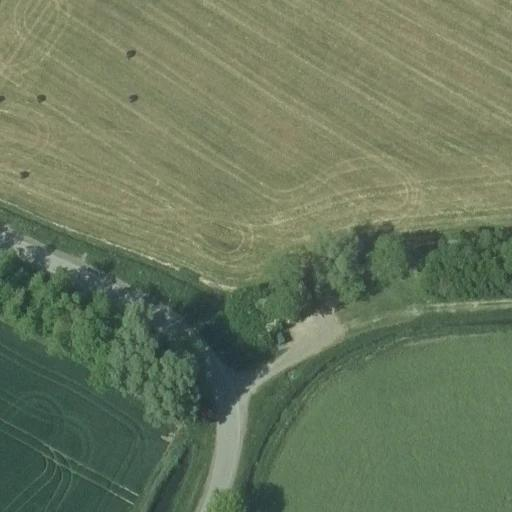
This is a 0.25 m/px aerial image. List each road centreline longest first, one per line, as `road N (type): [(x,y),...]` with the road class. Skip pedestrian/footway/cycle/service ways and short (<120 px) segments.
road 1 (tertiary): [(207,511),(228,432),(205,364),(150,316),(0,239)]
road 2 (track): [(511,308),(418,314),(342,332)]
